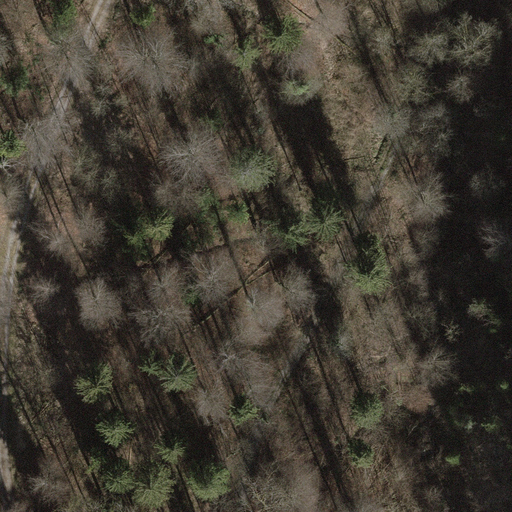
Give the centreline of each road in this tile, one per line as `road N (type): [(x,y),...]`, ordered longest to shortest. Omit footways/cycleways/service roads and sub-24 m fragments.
road 1 (track): [(101,0),(74,52),(14,225),(0,394)]
road 2 (track): [(390,154),(243,475)]
road 3 (track): [(465,0),(390,154)]
